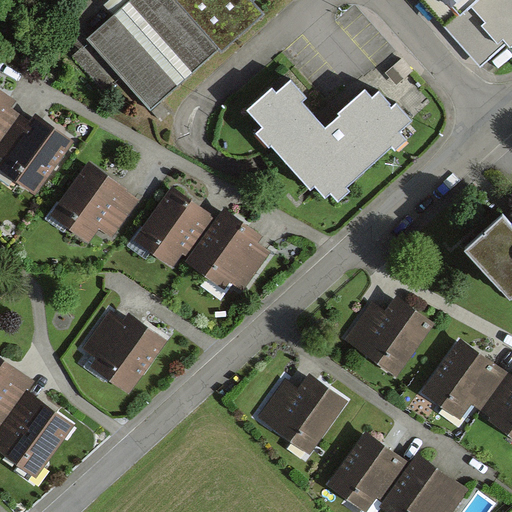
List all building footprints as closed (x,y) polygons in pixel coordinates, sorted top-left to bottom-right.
[(133,0),(92,37),(157,109),(225,49),(268,10),(259,0),(133,0)] [(511,0),(442,0),(495,59),(511,43),(511,0)] [(313,186),(317,183),(329,195),(334,190),(343,199),(354,189),(351,186),(396,146),(400,150),(412,140),(403,130),(416,119),(402,104),(398,107),(384,91),(378,97),(372,89),(329,127),(324,122),(306,101),(311,96),(296,79),(283,91),(279,85),(251,110),(267,128),(261,133),(273,146),(275,144),(313,186)] [(0,83),(0,147),(25,113),(17,108),(23,100),(13,93),(0,83)] [(25,113),(0,147),(0,152),(9,159),(4,166),(41,192),(79,140),(53,121),(42,113),(36,121),(25,113)] [(95,164),(57,212),(93,241),(103,227),(114,236),(142,200),(121,184),(95,164)] [(177,187),(141,238),(177,264),(185,253),(193,259),(222,219),(208,209),(177,187)] [(222,219),(193,259),(233,288),(239,279),(250,287),(275,252),(261,242),(266,234),(256,227),(230,208),(222,219)] [(511,219),(506,213),(468,247),(511,296),(511,219)] [(378,300),(351,337),(378,356),(380,353),(403,369),(438,320),(415,303),(402,294),(391,309),(378,300)] [(113,309),(85,345),(104,360),(100,364),(131,387),(169,337),(145,319),(136,312),(129,321),(113,309)] [(464,336),(429,388),(467,414),(476,401),(484,407),(511,367),(490,353),(464,336)] [(0,355),(0,422),(5,425),(30,389),(36,381),(18,368),(0,355)] [(511,367),(484,407),(511,425),(511,367)] [(289,378),(262,415),(289,434),(291,430),(314,447),(349,398),(325,380),(313,371),(302,387),(289,378)] [(30,389),(5,425),(0,432),(0,439),(9,446),(5,451),(39,475),(77,422),(45,400),(30,389)] [(334,483),(370,509),(380,495),(386,499),(413,461),(401,453),(370,432),(334,483)] [(413,461),(386,499),(403,511),(452,511),(470,487),(458,479),(420,451),(413,461)]
